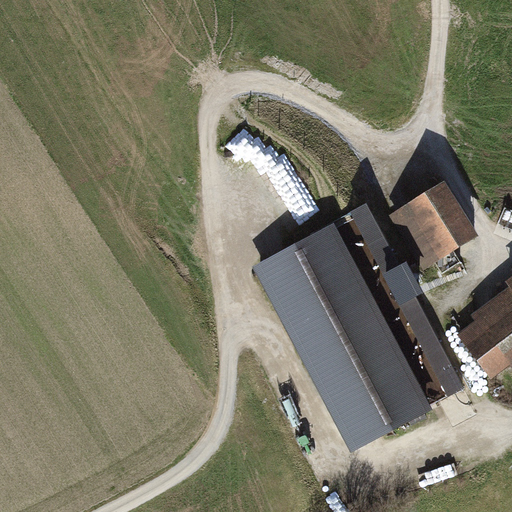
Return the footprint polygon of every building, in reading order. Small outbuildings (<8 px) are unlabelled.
[(274,172),(279,189),(290,186),(302,221),(318,215),(308,184),(306,185),(299,164),(274,172)] [(444,176),(385,214),(421,269),(480,231),(444,176)] [(367,208),(349,217),(448,399),(465,390),(367,208)] [(335,228),(253,272),(352,457),(434,414),(335,228)] [(511,277),(448,326),(486,376),(510,358),(511,361),(511,277)]
